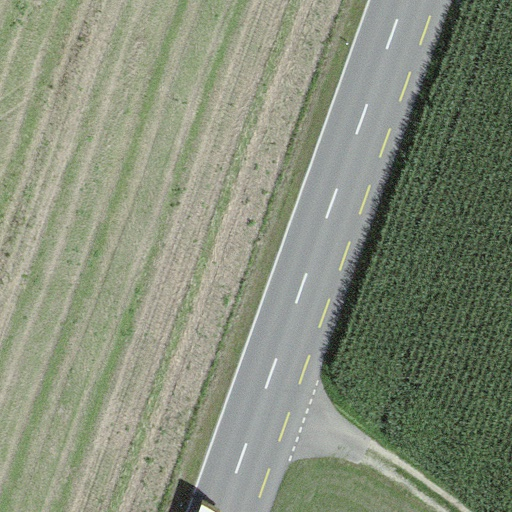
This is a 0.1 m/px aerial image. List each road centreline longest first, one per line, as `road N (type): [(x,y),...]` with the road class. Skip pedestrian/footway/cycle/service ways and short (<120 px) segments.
road 1 (secondary): [(406,0),(225,511)]
road 2 (track): [(450,511),(392,467),(261,409)]
